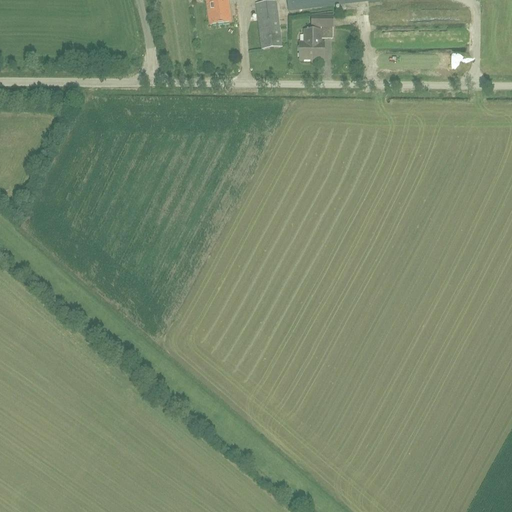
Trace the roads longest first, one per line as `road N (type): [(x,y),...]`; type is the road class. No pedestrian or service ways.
road 1 (unclassified): [(511,85),(155,82)]
road 2 (unclassified): [(0,85),(155,82)]
